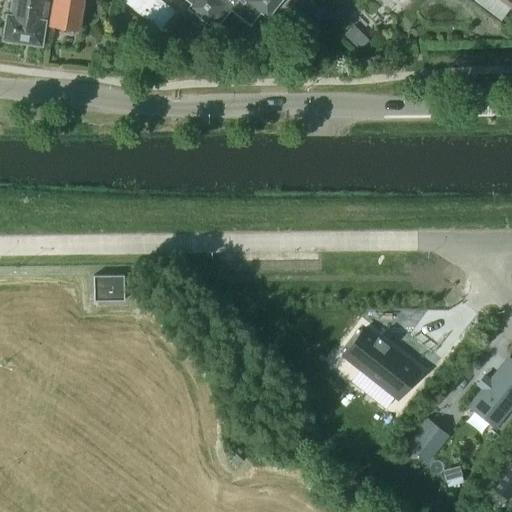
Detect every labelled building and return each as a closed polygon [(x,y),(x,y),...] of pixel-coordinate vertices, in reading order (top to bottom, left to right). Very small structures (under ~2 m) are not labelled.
[(45,20),(43,20),(46,3),(48,3),(48,0),(11,0),(9,15),(6,14),(2,40),(41,46),(45,20)] [(52,0),(49,24),(79,29),(83,0),(52,0)] [(161,0),(121,0),(159,30),(175,11),(161,0)] [(186,0),(191,4),(187,8),(208,25),(212,21),(218,26),(231,10),(250,25),(260,13),(268,18),(282,0),(186,0)] [(315,4),(310,12),(318,17),(323,9),(315,4)] [(360,51),(370,41),(354,25),(343,36),(360,51)] [(94,275),(94,300),(124,299),(123,275),(115,275),(94,275)] [(364,328),(343,354),(398,397),(418,371),(387,347),(389,345),(388,344),(386,346),(377,339),(379,337),(377,336),(376,338),(364,328)] [(484,389),(470,406),(495,425),(511,403),(511,361),(508,358),(490,380),(489,379),(482,387),(484,389)] [(428,420),(408,445),(427,460),(446,435),(428,420)] [(409,457),(414,450),(408,445),(407,445),(402,452),(409,457)] [(234,455),(229,462),(235,466),(240,460),(234,455)] [(511,461),(492,487),(508,499),(511,494),(511,461)] [(461,474),(444,478),(445,480),(446,479),(448,486),(464,482),(461,474)]
